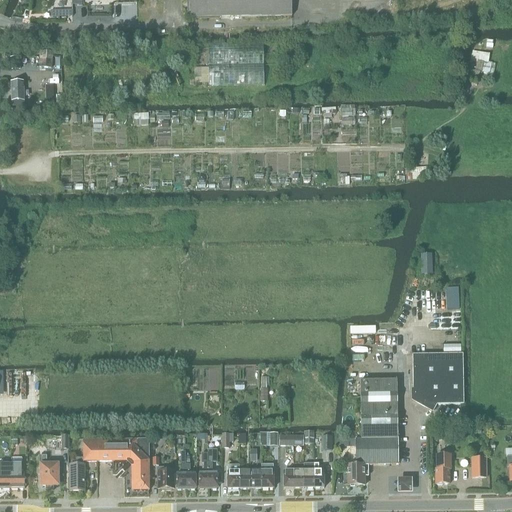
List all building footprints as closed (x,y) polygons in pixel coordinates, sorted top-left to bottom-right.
[(27,53),(10,54),(11,71),(20,71),(20,65),(27,64),(33,64),(33,59),(27,59),(27,53)] [(485,63),(486,58),(472,55),(467,79),(478,81),(480,73),(492,75),(494,64),(485,63)] [(22,108),(22,102),(24,102),(24,82),(11,83),(12,102),(15,102),(16,108),(22,108)] [(53,86),(45,86),(46,104),(54,104),(53,86)] [(290,116),(256,116),(256,126),(264,126),(264,129),(282,129),(282,126),(290,126),(290,116)] [(123,118),(90,118),(90,128),(98,128),(98,131),(116,131),(116,128),(124,128),(123,118)] [(207,121),(173,121),(173,131),(181,131),(181,134),(199,134),(199,131),(207,131),(207,121)] [(300,130),(297,130),(297,148),(300,148),(301,156),(310,156),(310,122),(300,122),(300,130)] [(247,123),(237,123),(237,157),(247,157),(247,149),(250,149),(250,131),(247,131),(247,123)] [(133,132),(131,132),(131,150),(134,150),(133,158),(144,158),(143,124),(133,124),(133,132)] [(80,125),(70,125),(70,159),(80,159),(80,151),(83,151),(83,133),(80,133),(80,125)] [(217,135),(214,135),(214,153),(217,153),(217,161),(227,161),(227,127),(217,127),(217,135)] [(163,128),(153,128),(153,162),(164,162),(164,154),(166,154),(166,136),(163,136),(163,128)] [(421,275),(432,275),(432,256),(421,256),(421,275)] [(459,310),(458,289),(446,289),(447,310),(459,310)] [(413,389),(413,392),(413,400),(433,411),(437,405),(464,405),(463,355),(412,355),(413,389)] [(368,473),(368,466),(399,466),(397,381),(360,382),(361,440),(356,440),(356,465),(347,466),(348,486),(354,486),(354,487),(365,486),(365,474),(368,473)] [(351,395),(356,395),(355,383),(347,383),(347,397),(351,397),(351,395)] [(304,436),(304,445),(314,445),(314,432),(304,432),(304,436)] [(228,437),(228,435),(228,434),(222,434),(223,448),(228,448),(228,444),(233,444),(233,437),(228,437)] [(278,447),(278,434),(270,434),(270,447),(278,447)] [(294,447),(294,436),(279,436),(279,447),(294,447)] [(294,436),(294,447),(304,447),(304,445),(304,436),(294,436)] [(321,451),(332,451),(332,437),(321,437),(321,451)] [(132,492),(149,491),(149,440),(83,440),(83,458),(83,463),(127,462),(132,467),(132,492)] [(208,458),(208,489),(217,489),(217,475),(217,473),(213,473),(212,463),(218,463),(218,450),(207,450),(207,454),(207,458),(208,458)] [(186,457),(186,456),(186,453),(180,453),(180,465),(181,465),(181,474),(176,474),(176,476),(176,490),(186,489),(186,465),(186,461),(186,457)] [(199,476),(199,489),(208,489),(208,458),(207,458),(207,454),(201,454),(201,464),(204,464),(203,474),(199,474),(199,476)] [(443,485),(450,485),(450,470),(451,470),(450,455),(436,456),(436,470),(434,470),(435,486),(437,486),(437,487),(443,487),(443,485)] [(47,464),(47,456),(39,456),(40,464),(39,464),(40,475),(41,475),(41,487),(46,487),(46,490),(47,491),(53,491),(54,490),(54,486),(58,486),(58,464),(47,464)] [(83,465),(83,463),(83,458),(74,459),(74,465),(70,465),(70,492),(85,492),(85,465),(83,465)] [(487,479),(487,458),(471,459),(471,479),(487,479)] [(12,464),(0,464),(0,489),(11,490),(11,475),(12,467),(12,464)] [(12,467),(11,475),(11,490),(24,490),(24,474),(23,474),(23,464),(12,464),(12,467)] [(314,489),(314,464),(304,464),(304,471),(304,490),(314,489)] [(314,464),(314,489),(324,489),(323,471),(321,471),(319,471),(319,464),(314,464)] [(186,465),(186,489),(196,489),(196,476),(196,474),(191,474),(190,465),(186,465)] [(273,465),(261,465),(261,471),(262,471),(262,489),(274,489),(273,471),(273,465)] [(240,490),(240,471),(234,472),(234,466),(227,466),(227,473),(228,473),(228,490),(240,490)] [(165,473),(165,468),(157,468),(157,484),(159,484),(159,490),(173,490),(173,472),(165,473)] [(240,490),(251,490),(251,471),(240,471),(240,490)] [(251,490),(262,489),(262,471),(261,471),(251,471),(251,490)] [(294,490),(294,471),(286,471),(284,471),(284,490),(294,490)] [(294,490),(304,490),(304,471),(294,471),(294,490)] [(412,476),(397,476),(397,491),(412,492),(412,476)]
